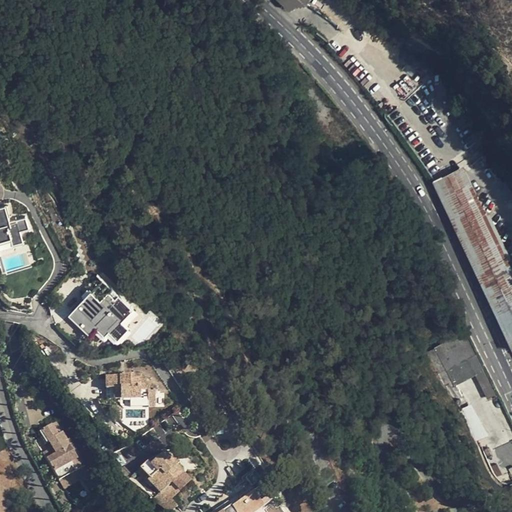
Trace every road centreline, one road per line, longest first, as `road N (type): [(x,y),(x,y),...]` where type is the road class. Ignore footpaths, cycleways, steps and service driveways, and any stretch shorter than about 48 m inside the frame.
road 1 (secondary): [(258,0),(344,89),(413,181),(511,388)]
road 2 (residential): [(0,317),(18,318),(96,362),(144,351),(222,463),(217,486),(189,511)]
road 3 (residential): [(454,511),(394,432),(384,430),(379,436),(404,511)]
road 4 (residential): [(0,388),(53,511)]
